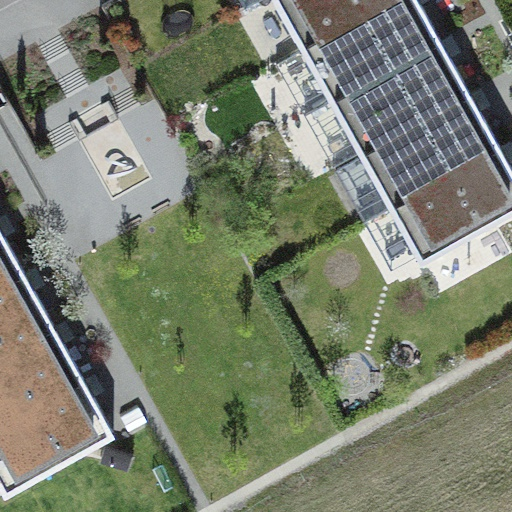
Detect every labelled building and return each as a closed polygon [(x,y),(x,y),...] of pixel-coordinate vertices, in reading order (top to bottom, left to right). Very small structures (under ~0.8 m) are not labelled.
[(385,0),(274,0),(301,47),(385,0)] [(440,39),(418,0),(385,0),(301,47),(331,100),(440,39)] [(470,93),(440,39),(331,100),(360,154),(470,93)] [(499,146),(470,93),(360,154),(390,207),(499,146)] [(511,210),(511,168),(499,146),(390,207),(421,262),(511,210)] [(0,284),(24,271),(0,228),(0,284)] [(0,354),(53,325),(24,271),(0,284),(0,354)] [(0,424),(83,378),(53,325),(0,354),(0,424)] [(114,433),(83,378),(0,424),(0,485),(5,494),(114,433)]
